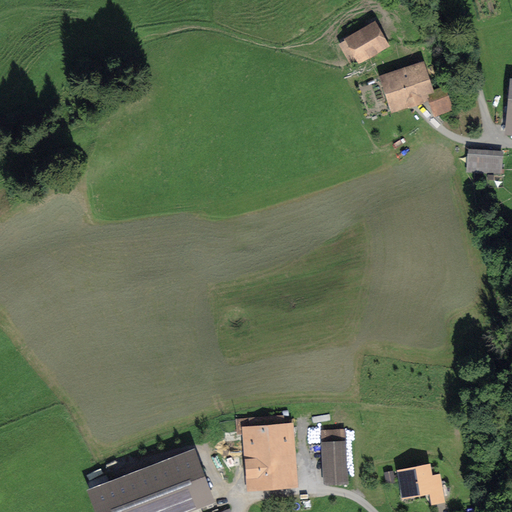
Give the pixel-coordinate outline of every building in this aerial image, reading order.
[(377,25),(342,45),(352,63),(388,43),(377,25)] [(422,68),(387,80),(395,104),(420,96),(418,92),(428,89),(422,68)] [(431,93),(438,114),(449,110),(442,89),(431,93)] [(470,153),(469,169),(500,172),(501,156),(470,153)] [(255,485),(290,482),(286,433),(286,428),(283,428),(282,417),(250,419),(255,485)] [(324,445),(326,483),(346,482),(344,443),(324,445)] [(209,500),(192,456),(94,493),(101,511),(169,511),(186,506),(187,509),(209,500)] [(405,473),(409,493),(431,490),(442,488),(440,477),(434,478),(433,468),(405,473)] [(105,469),(89,475),(95,492),(111,486),(105,469)] [(433,502),(444,500),(442,488),(431,490),(433,502)]
